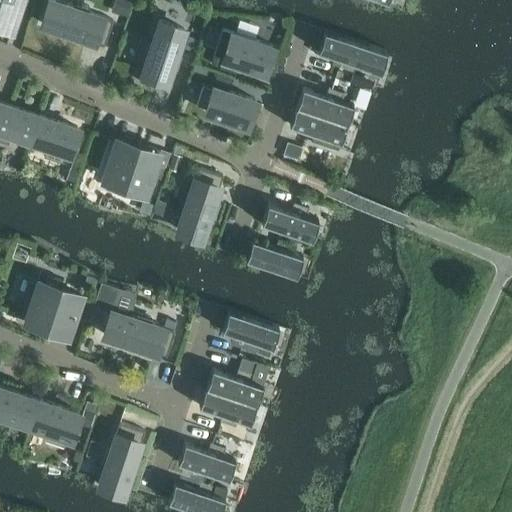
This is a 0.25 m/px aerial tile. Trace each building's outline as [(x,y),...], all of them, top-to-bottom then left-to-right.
[(0,0),(0,28),(10,32),(20,0),(0,0)] [(104,44),(113,19),(87,11),(89,6),(75,2),(73,6),(55,0),(49,0),(42,23),(65,31),(63,36),(78,40),(79,36),(104,44)] [(131,1),(128,0),(118,0),(115,12),(126,15),(131,1)] [(184,29),(159,20),(152,43),(147,42),(142,56),(147,58),(139,81),(164,89),(172,66),(176,68),(181,53),(177,52),(184,29)] [(272,45),(222,28),(214,54),(223,57),(220,66),(235,71),(238,62),(264,71),(272,45)] [(380,71),(387,51),(324,30),(318,50),(341,58),(339,65),(354,71),(356,63),(380,71)] [(189,35),(185,48),(194,51),(198,38),(189,35)] [(197,104),(206,107),(205,111),(246,124),(246,123),(251,109),(255,98),(229,90),(233,80),(217,75),(213,88),(203,85),(197,104)] [(303,86),(296,106),(346,123),(346,122),(347,122),(353,103),(341,99),(344,92),(329,87),(326,94),(303,86)] [(0,141),(8,144),(11,134),(29,140),(38,114),(0,101),(0,141)] [(289,124),(308,130),(305,138),(313,140),(326,144),(338,148),(346,123),(296,106),(296,105),(289,124)] [(251,109),(246,123),(255,126),(259,112),(251,109)] [(66,152),(69,153),(78,127),(38,114),(29,140),(47,146),(44,155),(62,161),(66,152)] [(136,144),(117,138),(104,178),(108,179),(106,187),(121,192),(124,184),(145,192),(151,175),(155,163),(160,148),(137,140),(136,144)] [(303,146),(287,141),(283,154),(299,159),(303,146)] [(173,153),(168,168),(177,171),(181,155),(173,153)] [(155,163),(151,175),(161,178),(165,167),(155,163)] [(223,174),(198,166),(189,191),(185,190),(180,204),(185,205),(177,229),(202,237),(210,214),(214,215),(219,201),(214,200),(223,174)] [(70,167),(66,179),(75,182),(79,170),(70,167)] [(268,201),(261,221),(312,238),(318,218),(306,214),(309,207),(293,201),(291,209),(268,201)] [(252,238),(246,258),(296,275),(303,255),(291,251),(293,243),(278,238),(275,246),(252,238)] [(66,337),(81,294),(59,287),(62,279),(46,274),(43,281),(39,280),(26,320),(44,326),(43,330),(66,337)] [(87,274),(82,288),(92,291),(97,277),(87,274)] [(102,280),(89,318),(107,324),(112,309),(113,310),(121,287),(102,280)] [(166,355),(175,330),(149,322),(151,317),(137,312),(135,317),(113,310),(112,309),(107,324),(104,334),(127,342),(125,346),(140,351),(141,347),(166,355)] [(228,309),(222,329),(233,333),(230,340),(239,343),(238,345),(247,348),(269,356),(272,346),(279,326),(228,309)] [(174,329),(176,321),(166,318),(164,326),(174,329)] [(242,357),(238,367),(253,373),(257,362),(242,357)] [(212,367),(206,387),(205,387),(256,404),(256,402),(257,403),(263,384),(251,380),(253,373),(238,367),(236,375),(212,367)] [(0,384),(0,413),(30,424),(39,398),(0,384)] [(238,418),(250,422),(256,404),(205,387),(206,387),(205,386),(199,405),(222,413),(220,420),(235,425),(238,418)] [(70,437),(79,411),(39,398),(30,424),(48,430),(45,439),(64,445),(67,436),(70,437)] [(84,409),(79,424),(90,428),(95,412),(84,409)] [(136,455),(144,430),(119,421),(111,447),(106,445),(102,459),(106,461),(98,484),(123,492),(131,469),(136,471),(140,456),(136,455)] [(184,441),(178,461),(228,478),(235,458),(223,454),(225,447),(210,442),(207,449),(184,441)] [(174,480),(168,500),(203,511),(219,511),(225,497),(213,493),(215,486),(200,480),(198,488),(174,480)]
